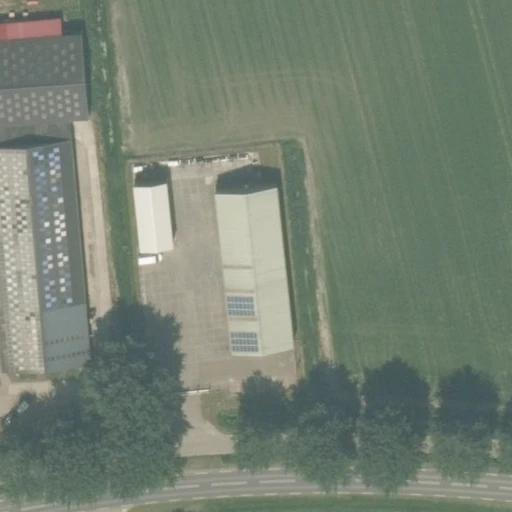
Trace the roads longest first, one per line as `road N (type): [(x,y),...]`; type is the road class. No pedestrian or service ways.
road 1 (unclassified): [(0,476),(268,445),(511,449)]
road 2 (primary): [(511,489),(257,484),(105,496),(26,511)]
